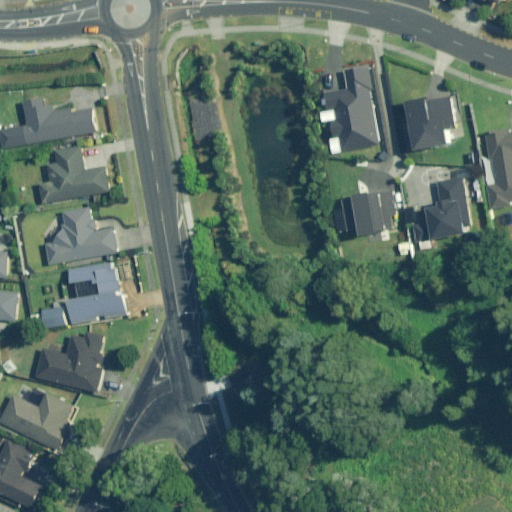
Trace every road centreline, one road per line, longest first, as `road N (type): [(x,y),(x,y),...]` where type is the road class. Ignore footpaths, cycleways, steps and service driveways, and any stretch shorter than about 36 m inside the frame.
road 1 (tertiary): [(194,385),(148,130)]
road 2 (tertiary): [(228,1),(333,5),(401,21)]
road 3 (residential): [(88,511),(152,398),(194,385)]
road 4 (tertiary): [(239,511),(194,385)]
